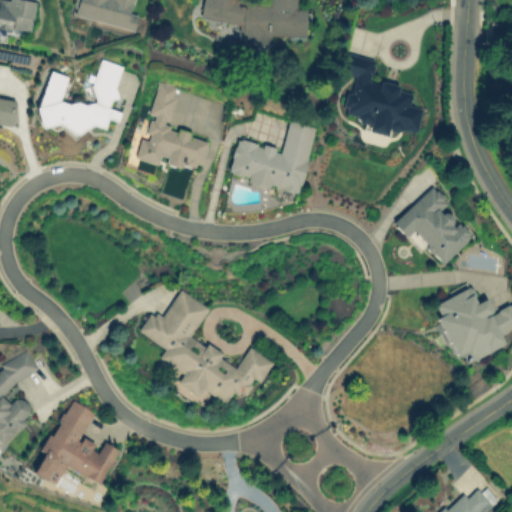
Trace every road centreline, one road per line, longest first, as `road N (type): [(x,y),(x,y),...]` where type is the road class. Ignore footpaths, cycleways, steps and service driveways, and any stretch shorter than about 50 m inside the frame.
road 1 (residential): [(88,354),(8,262),(12,211),(36,185),(72,173),(173,222)]
road 2 (residential): [(286,413),(238,439),(175,436),(127,415),(88,354)]
road 3 (tertiary): [(511,209),(466,121),(467,3)]
road 4 (tertiary): [(364,511),(404,470),(511,393)]
road 5 (residential): [(264,227),(306,216),(356,233),(372,254),(375,296)]
road 6 (residential): [(375,296),(367,317),(286,413)]
